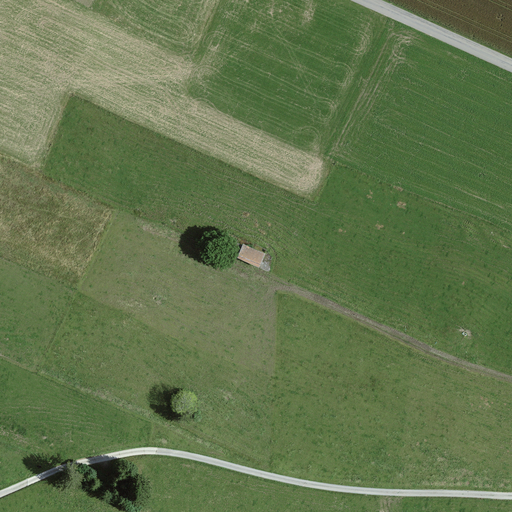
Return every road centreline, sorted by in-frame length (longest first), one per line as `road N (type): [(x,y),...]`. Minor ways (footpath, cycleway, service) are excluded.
road 1 (track): [(511,379),(269,278)]
road 2 (unclassified): [(511,63),(366,0)]
